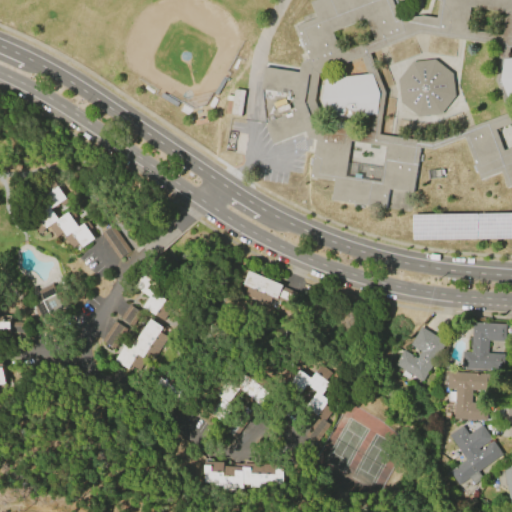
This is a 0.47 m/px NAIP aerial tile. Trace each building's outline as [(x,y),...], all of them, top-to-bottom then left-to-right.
[(511,0),(511,182),(507,185),(501,169),(481,177),(464,134),(432,147),(420,146),(413,190),(389,187),(386,206),(330,198),(333,179),(309,175),(315,137),(308,136),(305,129),(273,141),(265,120),(295,108),(293,100),(294,92),(261,87),(265,65),(299,70),(300,60),(308,58),(295,22),(315,15),(310,0),(393,0),(401,19),(412,15),(423,12),(436,15),(438,0),(511,0)] [(52,179),(68,201),(62,206),(59,202),(50,209),(57,218),(70,209),(81,224),(87,220),(91,227),(87,230),(89,232),(90,231),(95,237),(80,248),(77,244),(72,248),(61,233),(56,237),(48,226),(38,232),(28,217),(46,204),(40,197),(45,193),(40,187),(52,179)] [(511,210),(413,212),(413,237),(511,235),(511,210)] [(269,306),(244,295),(248,286),(243,283),(249,271),(283,286),(282,286),(297,293),(291,305),(273,297),(269,306)] [(135,287),(144,275),(168,292),(152,314),(143,307),(150,298),(135,287)] [(39,291),(53,284),(58,295),(68,290),(74,303),(64,309),(67,315),(53,322),(49,316),(41,320),(34,305),(43,300),(39,291)] [(161,321),(169,309),(163,305),(155,316),(161,321)] [(10,322),(24,322),(24,332),(9,332),(9,336),(0,336),(0,316),(1,316),(1,315),(10,315),(10,322)] [(150,319),(162,328),(159,332),(166,337),(139,378),(114,361),(124,346),(129,349),(150,319)] [(504,354),(504,370),(461,368),(462,352),(471,352),(473,322),(506,324),(506,341),(489,341),(488,353),(504,354)] [(422,327),(447,342),(422,382),(395,364),(403,350),(417,359),(422,352),(410,345),(422,327)] [(329,425),(315,444),(304,436),(318,416),(305,407),(316,392),(305,384),(297,395),(286,387),(298,370),(310,378),(320,365),(334,376),(321,395),(328,401),(325,406),(332,411),(325,421),(329,425)] [(487,421),(454,419),(455,401),(448,401),(448,392),(450,392),(450,389),(447,389),(448,372),(494,375),(493,391),(472,390),(471,402),(488,403),(487,421)] [(242,374),(274,395),(266,407),(238,389),(228,404),(215,396),(226,380),(235,386),(242,374)] [(459,485),(449,471),(466,460),(449,435),(463,426),(469,434),(482,425),(492,439),(479,448),(480,450),(493,441),(503,455),(478,472),(483,479),(474,485),(469,478),(459,485)] [(201,462),(222,462),(222,466),(242,467),(242,463),(283,465),(282,489),(244,487),(243,490),(221,489),(221,486),(200,485),(201,462)] [(511,507),(511,508),(507,485),(500,487),(496,469),(499,464),(502,464),(502,466),(511,464),(511,507)]
